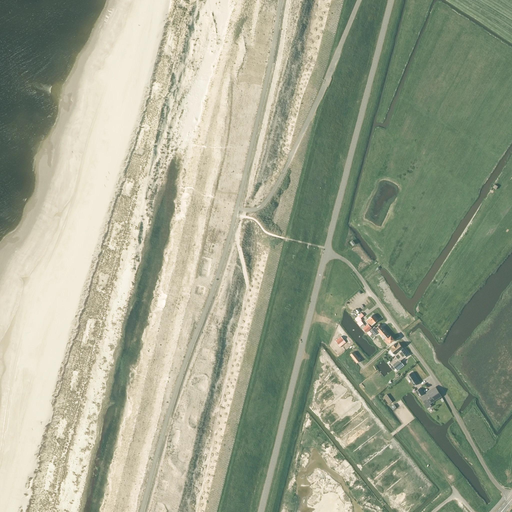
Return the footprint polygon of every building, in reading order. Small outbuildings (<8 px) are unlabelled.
[(378,320),(373,314),(366,320),(371,326),(372,325),(373,326),(375,324),(374,323),(378,320)] [(358,322),(357,323),(360,326),(364,324),(361,320),(362,319),(359,315),(355,319),(358,322)] [(372,328),(368,324),(362,329),(366,332),(372,328)] [(380,324),(376,328),(375,326),(367,333),(370,336),(372,334),(374,336),(379,332),(384,338),(383,339),(387,344),(390,342),(391,343),(395,339),(391,335),(390,335),(380,324)] [(396,343),(391,346),(393,348),(391,349),(388,351),(393,357),(396,354),(395,353),(403,348),(399,343),(397,344),(396,343)] [(390,366),(393,370),(395,368),(397,371),(404,365),(402,363),(400,361),(408,355),(403,348),(399,351),(395,356),(397,359),(395,361),(396,362),(393,365),(390,366)] [(360,360),(353,351),(350,354),(357,363),(360,360)] [(414,386),(418,383),(411,373),(407,375),(414,386)] [(425,404),(424,404),(426,407),(427,409),(431,406),(430,403),(441,396),(436,387),(424,394),(420,388),(415,391),(418,397),(419,396),(420,398),(421,397),(425,404)] [(392,401),(387,394),(383,397),(389,404),(392,401)]
